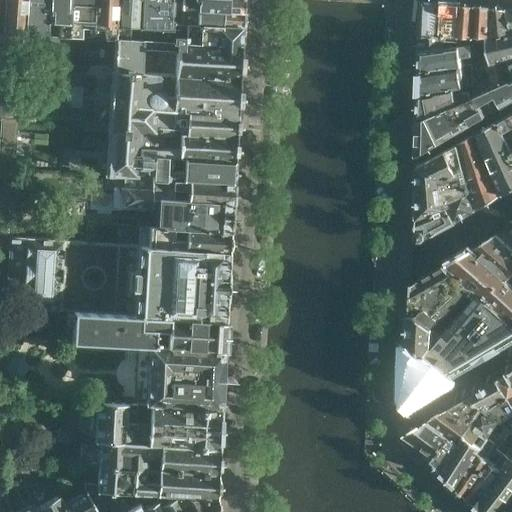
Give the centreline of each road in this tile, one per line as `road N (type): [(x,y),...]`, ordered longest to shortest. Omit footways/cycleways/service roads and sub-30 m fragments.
road 1 (residential): [(264,0),(238,456),(244,511)]
road 2 (residential): [(391,430),(407,0)]
road 3 (residential): [(391,430),(511,360)]
